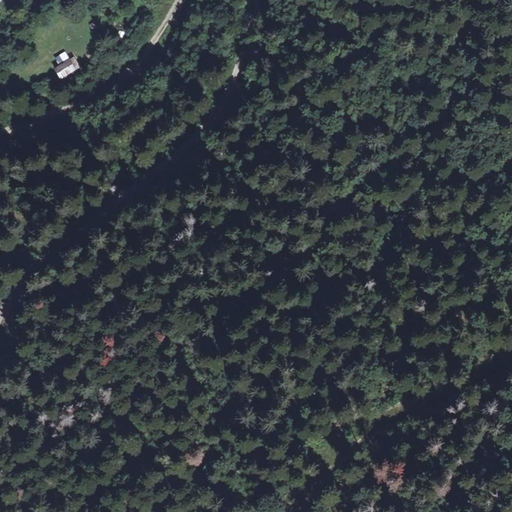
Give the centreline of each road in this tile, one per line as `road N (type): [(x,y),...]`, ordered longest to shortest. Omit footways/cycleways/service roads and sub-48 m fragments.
road 1 (track): [(256,0),(230,87),(181,153),(54,238),(22,265),(0,299)]
road 2 (track): [(288,511),(362,434),(511,354)]
road 3 (track): [(0,135),(77,103),(123,72),(175,0)]
